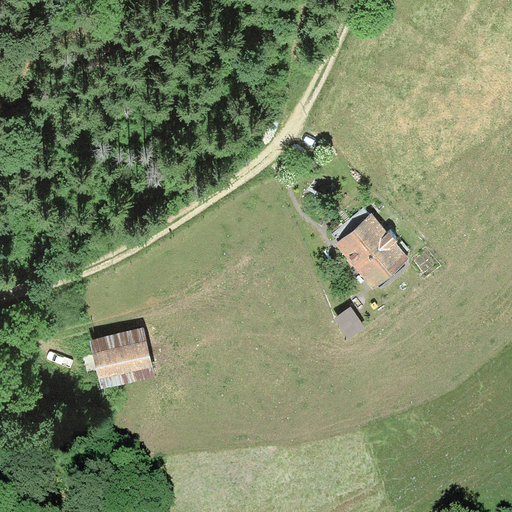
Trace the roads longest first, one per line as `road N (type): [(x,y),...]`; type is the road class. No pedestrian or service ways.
road 1 (track): [(285,149),(161,235),(0,294)]
road 2 (track): [(355,0),(285,149)]
road 3 (track): [(291,0),(285,149)]
